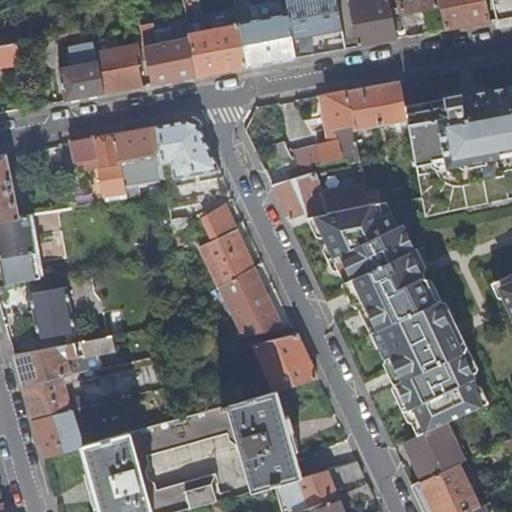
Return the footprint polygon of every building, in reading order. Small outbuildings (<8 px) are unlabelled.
[(294,39),(343,30),(337,0),(286,0),(289,14),(294,39)] [(376,43),(397,39),(388,0),(360,0),(351,2),(358,46),(376,43)] [(441,6),(440,0),(398,0),(401,13),(416,11),(417,20),(429,18),(427,8),(441,6)] [(471,26),(491,22),(487,0),(440,0),(441,6),(446,30),(471,26)] [(271,62),(297,57),(294,39),(289,14),(239,23),(247,67),(271,62)] [(239,23),(190,32),(189,33),(189,37),(197,76),(221,72),(247,67),(239,23)] [(94,44),(93,41),(91,28),(67,33),(70,49),(94,44)] [(175,80),(197,76),(189,37),(162,42),(161,33),(144,36),(153,84),(175,80)] [(123,90),(142,86),(138,63),(142,62),(139,44),(115,48),(113,37),(93,41),(94,44),(103,94),(123,90)] [(17,42),(0,45),(0,67),(21,63),(17,42)] [(66,101),(103,94),(94,44),(70,49),(73,64),(60,67),(66,101)] [(375,85),(346,90),(357,144),(363,143),(361,129),(407,120),(404,105),(400,81),(375,85)] [(511,85),(477,92),(493,180),(504,178),(503,171),(511,168),(511,85)] [(331,124),(324,126),(327,142),(318,144),(322,162),(347,157),(359,154),(357,144),(346,90),(325,94),(331,124)] [(477,92),(442,99),(457,187),(493,180),(477,92)] [(325,94),(319,96),(324,126),(331,124),(325,94)] [(404,105),(407,120),(417,174),(438,171),(439,177),(444,182),(449,185),(453,186),(457,187),(442,99),(404,105)] [(173,177),(218,169),(197,124),(182,120),(169,122),(154,125),(159,153),(160,161),(160,163),(171,161),(173,177)] [(159,153),(154,125),(135,129),(113,133),(123,186),(158,180),(154,154),(159,153)] [(123,186),(113,133),(88,137),(70,141),(74,161),(84,159),(85,167),(98,164),(103,196),(114,194),(115,199),(125,197),(124,191),(123,186)] [(284,141),(268,145),(277,166),(293,162),(288,151),(284,141)] [(61,160),(58,143),(42,146),(45,162),(61,160)] [(322,162),(318,144),(288,151),(293,162),(296,170),(322,162)] [(18,216),(5,153),(0,153),(0,218),(9,217),(18,216)] [(316,173),(272,185),(289,221),(316,215),(369,204),(359,154),(347,157),(353,185),(322,191),(316,173)] [(71,207),(91,203),(89,190),(79,192),(76,175),(65,177),(71,207)] [(236,231),(245,227),(244,224),(232,198),(201,215),(214,241),(201,248),(218,285),(219,285),(253,267),(236,231)] [(369,204),(316,215),(346,281),(356,302),(370,334),(379,330),(386,344),(382,345),(390,362),(393,370),(401,366),(406,378),(399,381),(400,383),(414,415),(423,433),(447,422),(480,407),(468,381),(473,378),(451,331),(436,300),(433,302),(419,272),(409,252),(397,226),(393,228),(387,215),(382,215),(379,203),(369,205),(369,204)] [(27,214),(18,216),(9,217),(0,218),(0,258),(2,258),(4,273),(33,268),(30,253),(33,252),(27,214)] [(401,224),(397,226),(409,252),(413,250),(401,224)] [(244,335),(282,327),(262,285),(254,266),(253,267),(219,285),(244,335)] [(511,274),(510,276),(511,281),(499,287),(511,314),(511,274)] [(356,302),(346,281),(342,283),(350,300),(356,302)] [(71,311),(67,287),(29,294),(38,338),(75,331),(74,325),(79,324),(77,315),(82,314),(81,309),(71,311)] [(275,390),(317,378),(307,358),(295,333),(253,343),(274,390),(275,390)] [(114,350),(111,336),(13,355),(18,370),(22,384),(54,377),(62,375),(96,368),(101,367),(98,353),(114,350)] [(395,386),(400,383),(399,381),(406,378),(401,366),(393,370),(390,362),(387,369),(391,378),(395,386)] [(32,421),(72,411),(62,375),(54,377),(22,384),(28,404),(28,406),(32,421)] [(274,484),(300,476),(275,390),(274,390),(177,418),(95,442),(82,445),(100,511),(177,511),(210,503),(216,501),(209,474),(145,493),(135,458),(236,430),(253,490),(274,484)] [(81,443),(72,411),(32,421),(39,443),(43,456),(82,445),(81,443)] [(411,421),(418,435),(423,433),(414,415),(411,421)] [(409,450),(423,481),(460,463),(464,461),(447,422),(423,433),(418,435),(405,441),(409,450)] [(337,484),(362,475),(360,471),(355,461),(331,468),(337,484)] [(424,511),(466,511),(480,505),(460,463),(423,481),(412,486),(424,511)] [(353,504),(372,497),(366,483),(346,491),(345,488),(334,493),(325,469),(300,476),(274,484),(284,511),(291,511),(296,511),(302,509),(317,503),(335,495),(336,496),(345,492),(348,502),(353,504)] [(342,511),(336,496),(335,495),(317,503),(302,509),(296,511),(342,511)] [(227,511),(222,499),(216,501),(210,503),(213,511),(227,511)]
